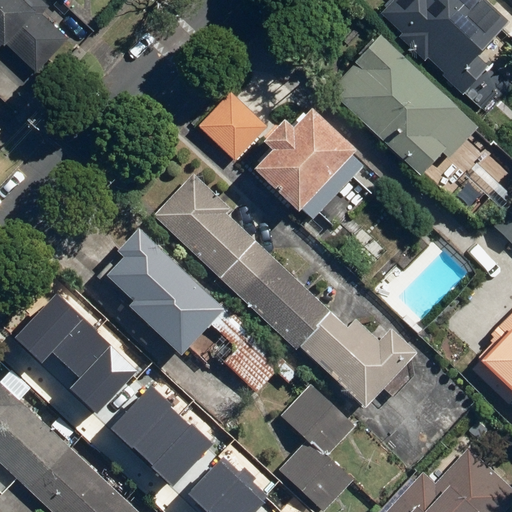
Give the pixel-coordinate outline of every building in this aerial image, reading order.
[(0,0),(0,41),(9,50),(14,45),(39,70),(71,38),(32,0),(0,0)] [(485,56),(511,30),(511,21),(491,0),(394,0),(387,7),(411,32),(405,37),(429,62),(435,56),(469,92),(495,66),(485,56)] [(365,54),(349,69),(346,66),(334,79),(429,174),(452,151),(458,157),(486,129),(384,28),(361,50),(365,54)] [(273,125),(234,90),(202,125),(241,160),(273,125)] [(283,145),(266,163),(311,206),(368,149),(323,105),(303,125),(294,115),(273,136),(283,145)] [(239,205),(197,167),(155,214),(301,347),(305,342),(336,308),(232,213),(239,205)] [(511,208),(497,226),(511,238),(511,208)] [(127,253),(112,267),(139,295),(133,300),(181,349),(230,301),(203,273),(198,278),(143,222),(120,246),(127,253)] [(55,294),(14,339),(97,415),(138,370),(55,294)] [(388,331),(383,326),(378,331),(359,313),(351,322),(336,308),(305,342),(371,403),(422,348),(395,323),(388,331)] [(473,363),(475,366),(511,401),(511,309),(492,331),(498,337),(473,363)] [(144,511),(2,374),(0,376),(0,451),(63,511),(144,511)] [(315,378),(284,409),(312,437),(328,453),(359,422),(315,378)] [(171,405),(151,387),(111,431),(131,449),(133,447),(152,465),(151,467),(173,488),(214,444),(191,424),(190,426),(170,407),(171,405)] [(328,453),(312,437),(282,467),(324,510),(354,480),(328,453)] [(437,478),(426,467),(382,511),(504,511),(511,505),(511,482),(471,443),(437,478)] [(256,511),(269,499),(253,482),(256,479),(244,467),(239,472),(223,457),(187,493),(206,511),(207,511),(209,510),(211,511),(256,511)]
